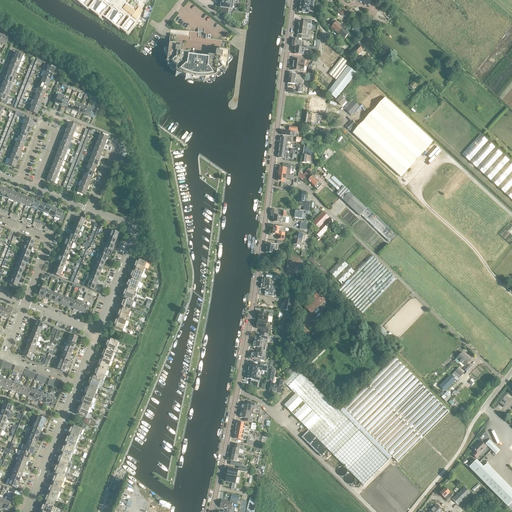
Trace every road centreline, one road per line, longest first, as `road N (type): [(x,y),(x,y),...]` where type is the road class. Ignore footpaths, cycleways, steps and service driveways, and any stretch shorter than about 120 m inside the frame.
road 1 (tertiary): [(211,511),(258,271),(293,0)]
road 2 (residential): [(97,331),(135,228),(91,207)]
road 3 (unknown): [(511,295),(408,185)]
road 4 (residential): [(21,181),(43,122),(57,128),(35,186)]
road 5 (residential): [(26,511),(76,383)]
road 6 (residential): [(76,383),(7,355),(24,303)]
